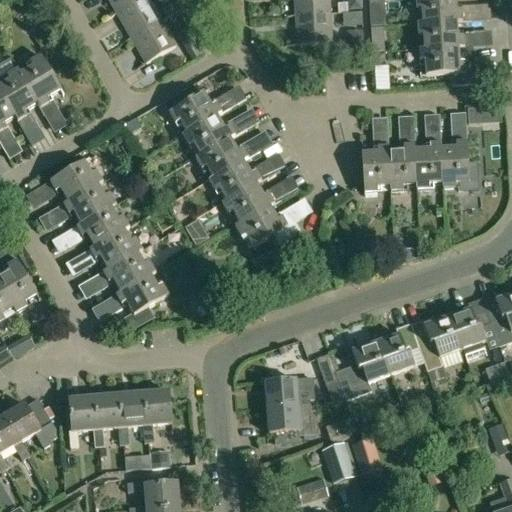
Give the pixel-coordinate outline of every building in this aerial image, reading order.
[(143,0),(107,0),(117,16),(143,0)] [(143,0),(117,16),(131,41),(161,23),(147,0),(143,0)] [(294,0),(296,17),(330,15),(329,0),(294,0)] [(471,22),(470,8),(456,9),(455,0),(415,0),(417,25),(457,23),(471,22)] [(347,4),(337,5),(338,15),(348,14),(347,4)] [(171,5),(163,10),(168,19),(177,14),(171,5)] [(298,46),(332,44),(330,15),(296,17),(298,46)] [(146,66),(176,49),(161,23),(131,41),(146,66)] [(473,49),(472,34),(458,35),(457,23),(417,25),(418,52),(459,50),(459,49),(473,49)] [(186,30),(178,35),(183,44),(192,39),(186,30)] [(348,57),(363,57),(362,33),(347,34),(348,57)] [(371,44),(372,54),(383,53),(382,43),(371,44)] [(450,76),(451,88),(475,87),(474,75),(473,60),(460,60),(459,50),(418,52),(420,78),(450,76)] [(380,54),(372,54),(373,67),(381,66),(385,61),(385,53),(383,53),(380,54)] [(42,58),(18,71),(18,72),(38,107),(45,118),(58,111),(54,104),(64,98),(42,58)] [(0,65),(0,92),(16,121),(22,131),(28,141),(41,134),(34,124),(28,113),(38,107),(18,72),(18,71),(11,59),(0,65)] [(381,95),(395,95),(394,68),(380,68),(381,95)] [(205,107),(199,97),(195,90),(165,108),(183,138),(222,115),(243,103),(236,90),(205,107)] [(0,146),(4,152),(16,144),(12,138),(6,126),(16,121),(0,92),(0,146)] [(183,138),(196,160),(231,140),(242,133),(235,120),(228,124),(222,115),(183,138)] [(125,127),(130,136),(141,130),(137,121),(125,127)] [(441,150),(440,137),(443,190),(470,189),(466,135),(451,136),(452,149),(441,150)] [(415,151),(414,138),(417,192),(443,190),(440,137),(425,138),(426,150),(415,151)] [(389,153),(388,140),(391,194),(417,192),(414,138),(399,139),(400,152),(389,153)] [(256,156),(248,144),(237,150),(231,140),(196,160),(209,183),(244,163),(256,156)] [(374,149),(362,150),(361,150),(364,195),(391,194),(388,140),(373,141),(374,149)] [(28,154),(14,160),(20,173),(34,167),(28,154)] [(43,189),(51,201),(62,195),(68,205),(103,185),(90,162),(43,189)] [(269,179),(261,166),(250,173),(244,163),(209,183),(222,206),(258,186),(257,185),(269,179)] [(57,212),(64,224),(75,217),(81,227),(81,228),(116,207),(103,185),(68,205),(57,212)] [(222,206),(235,229),(271,208),(282,202),(275,189),(263,196),(258,186),(222,206)] [(81,227),(69,234),(77,247),(88,240),(94,250),(129,230),(116,207),(81,228),(81,227)] [(299,222),(292,209),(276,218),(271,208),(235,229),(249,252),(274,237),(280,247),(302,234),(296,224),(299,222)] [(62,247),(59,231),(72,228),(71,223),(44,229),(48,249),(62,247)] [(83,257),(90,270),(101,263),(107,273),(95,279),(96,280),(142,253),(129,230),(94,250),(83,257)] [(197,231),(189,236),(196,247),(204,243),(197,231)] [(275,248),(256,259),(261,267),(279,257),(275,248)] [(96,280),(103,292),(114,286),(120,296),(155,275),(142,253),(96,280)] [(0,278),(0,287),(17,316),(40,303),(12,256),(0,263),(6,274),(0,278)] [(109,302),(116,314),(123,310),(128,320),(126,322),(131,332),(151,321),(146,312),(169,298),(155,275),(120,296),(109,302)] [(0,325),(17,316),(0,287),(0,325)] [(202,299),(212,314),(225,305),(215,291),(202,299)] [(501,294),(482,301),(491,325),(499,348),(511,343),(511,295),(503,299),(501,294)] [(486,354),(482,345),(486,343),(481,329),(491,325),(482,301),(468,306),(470,310),(454,316),(452,311),(445,313),(447,319),(453,338),(457,336),(463,351),(467,361),(486,354)] [(430,346),(419,350),(419,351),(427,374),(443,368),(440,360),(463,351),(457,336),(453,338),(447,319),(431,324),(429,319),(421,322),(430,346)] [(410,354),(419,351),(419,350),(410,326),(396,331),(398,336),(382,341),(381,337),(374,339),(376,344),(375,344),(382,363),(386,362),(391,377),(415,368),(410,354)] [(348,378),(338,381),(339,383),(346,403),(356,399),(372,393),(369,385),(391,377),(386,362),(382,363),(375,344),(359,350),(358,345),(350,348),(358,371),(347,375),(348,378)] [(326,387),(339,383),(338,381),(329,356),(316,361),(326,387)] [(264,385),(266,410),(297,407),(296,393),(313,392),(312,381),(264,385)] [(144,446),(154,445),(152,428),(171,426),(169,394),(143,396),(146,429),(143,429),(144,446)] [(435,405),(431,394),(422,398),(425,408),(435,405)] [(143,396),(119,398),(122,431),(118,431),(119,448),(129,447),(128,430),(143,429),(146,429),(143,396)] [(119,398),(95,400),(97,433),(94,433),(95,450),(104,450),(102,432),(118,431),(122,431),(119,398)] [(97,433),(95,400),(69,403),(72,435),(69,435),(70,453),(79,452),(78,434),(94,433),(97,433)] [(18,446),(22,444),(36,436),(45,450),(53,445),(52,443),(57,440),(56,432),(52,425),(49,421),(54,418),(49,409),(44,412),(38,401),(26,408),(25,407),(3,420),(18,446)] [(268,436),(299,433),(300,438),(317,436),(314,406),(297,407),(266,410),(268,436)] [(357,432),(352,419),(326,429),(330,441),(342,437),(342,438),(357,432)] [(30,458),(22,444),(18,446),(3,420),(0,421),(0,457),(8,471),(1,457),(14,449),(23,463),(30,458)] [(511,453),(511,449),(504,429),(491,434),(491,436),(482,441),(490,462),(499,458),(500,459),(511,453)] [(352,446),(360,470),(372,466),(365,443),(352,446)] [(356,479),(345,445),(327,451),(322,453),(334,487),(339,485),(356,479)] [(170,456),(151,457),(152,470),(171,469),(170,456)] [(0,474),(1,475),(8,471),(0,457),(0,474)] [(300,504),(328,495),(324,481),(296,490),(300,504)] [(490,505),(491,511),(511,511),(511,481),(501,486),(505,499),(490,505)] [(146,511),(169,511),(179,511),(176,486),(145,488),(145,485),(127,486),(127,496),(145,494),(146,510),(146,511)]
